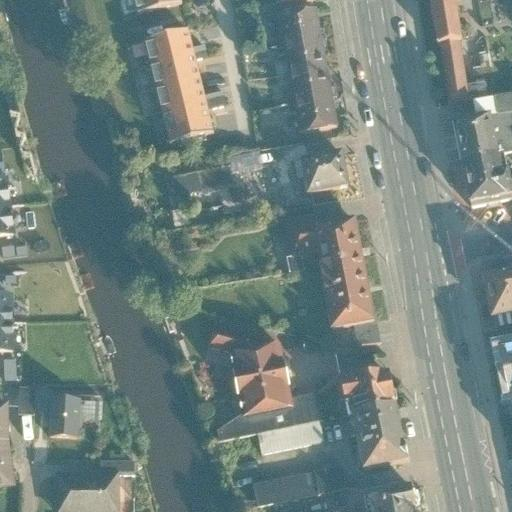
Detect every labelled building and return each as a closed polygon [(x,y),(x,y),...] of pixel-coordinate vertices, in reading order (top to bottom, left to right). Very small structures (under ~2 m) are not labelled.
[(133,0),(137,16),(181,5),(179,0),(133,0)] [(430,0),(447,106),(470,102),(461,39),(462,38),(456,0),(430,0)] [(317,9),(277,15),(281,36),(275,37),(276,47),(322,39),(317,9)] [(144,43),(151,69),(195,58),(188,33),(144,43)] [(322,39),(276,47),(278,57),(285,56),(288,75),(328,68),(322,39)] [(151,69),(157,95),(201,84),(195,58),(151,69)] [(285,95),(287,106),(333,97),(328,68),(288,75),(292,94),(285,95)] [(157,95),(164,121),(207,110),(201,84),(157,95)] [(511,153),(511,96),(494,100),(498,118),(476,123),(459,126),(464,151),(471,188),(508,181),(503,155),(511,153)] [(333,97),(287,106),(289,116),(296,115),(300,135),(301,134),(339,128),(333,97)] [(472,104),(476,123),(498,118),(494,100),(472,104)] [(164,121),(170,147),(214,136),(207,110),(164,121)] [(350,194),(344,157),(304,163),(310,201),(350,194)] [(230,168),(197,176),(201,195),(202,198),(235,191),(230,168)] [(197,176),(171,182),(176,201),(201,195),(197,176)] [(0,180),(0,209),(11,208),(7,179),(0,180)] [(511,199),(508,181),(471,188),(476,212),(511,205),(511,199)] [(320,270),(365,263),(356,219),(343,221),(340,204),(312,208),(315,217),(284,223),(294,274),(304,271),(302,259),(317,257),(320,270)] [(0,209),(0,239),(15,237),(11,208),(0,209)] [(365,263),(320,270),(331,332),(353,328),(377,324),(365,263)] [(511,265),(483,271),(493,318),(511,314),(511,265)] [(0,297),(0,327),(13,327),(12,297),(0,297)] [(377,324),(353,328),(357,348),(382,344),(377,324)] [(511,325),(496,328),(500,351),(511,348),(511,325)] [(0,327),(0,356),(14,356),(13,327),(0,327)] [(245,418),(293,408),(280,345),(262,348),(261,339),(213,328),(209,348),(232,354),(245,418)] [(511,348),(500,351),(505,376),(511,374),(511,348)] [(346,378),(353,416),(398,408),(391,370),(346,378)] [(36,389),(20,388),(20,416),(35,416),(36,389)] [(81,439),(84,403),(54,401),(52,437),(81,439)] [(0,491),(18,488),(12,402),(0,402),(0,491)] [(398,408),(353,416),(364,473),(408,464),(398,408)] [(324,426),(276,436),(279,453),(327,444),(324,426)] [(341,469),(253,487),(257,510),(345,492),(341,469)] [(59,511),(121,511),(121,473),(59,474),(59,511)] [(418,511),(414,490),(365,500),(367,509),(364,510),(364,511),(418,511)]
